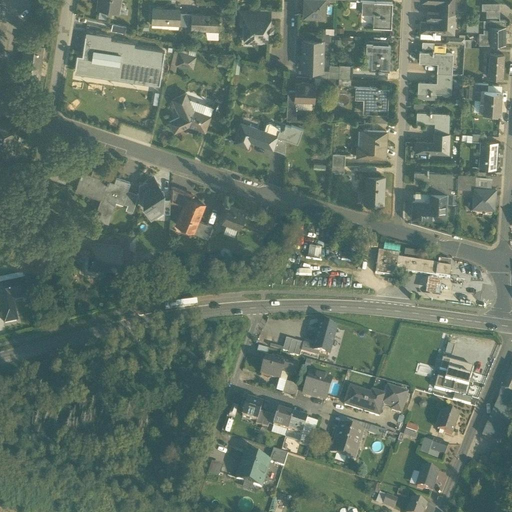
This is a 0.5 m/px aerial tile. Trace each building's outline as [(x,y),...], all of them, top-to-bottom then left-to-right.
[(119,0),(98,0),(97,8),(114,10),(115,2),(119,3),(119,0)] [(323,0),(303,0),(303,14),(323,15),(323,0)] [(441,3),(440,12),(455,13),(455,0),(422,0),(422,2),(441,3)] [(362,13),(374,14),(375,1),(363,1),(362,13)] [(390,2),(375,1),(374,14),(373,27),(391,27),(391,15),(390,15),(390,2)] [(179,23),(179,12),(180,10),(164,9),(164,8),(152,7),(151,22),(179,23)] [(239,17),(244,18),(244,17),(254,17),(254,10),(239,10),(239,17)] [(454,33),(455,13),(440,12),(440,19),(440,22),(421,22),(421,31),(439,32),(454,33)] [(205,29),(218,29),(219,16),(203,15),(204,14),(191,13),(191,25),(191,28),(205,29)] [(269,24),(266,24),(266,18),(254,17),(244,17),(244,18),(244,20),(244,35),(252,36),(252,39),(254,42),(258,42),(261,40),(261,39),(269,39),(269,31),(272,29),(272,26),(269,24)] [(466,20),(465,31),(478,31),(478,20),(466,20)] [(490,28),(491,28),(491,21),(483,21),(483,29),(490,29),(490,28)] [(111,29),(124,32),(126,26),(112,23),(111,29)] [(505,28),(504,28),(491,28),(490,28),(490,29),(490,45),(505,45),(505,28)] [(218,38),(218,29),(205,29),(205,38),(218,38)] [(490,29),(483,29),(483,33),(478,33),(478,44),(490,45),(490,29)] [(76,55),(74,69),(82,70),(81,72),(117,77),(117,75),(135,78),(135,80),(159,84),(164,50),(134,46),(134,43),(110,39),(110,35),(95,33),(94,37),(85,35),(82,55),(76,55)] [(303,39),(302,54),(322,55),(323,40),(315,40),(303,39)] [(20,77),(38,79),(42,46),(35,45),(36,41),(29,40),(29,44),(24,44),(20,77)] [(371,69),(387,70),(388,57),(389,57),(390,45),(388,45),(372,44),(372,53),(371,68),(371,69)] [(433,44),(433,48),(433,52),(445,53),(445,44),(433,44)] [(177,65),(181,52),(174,50),(171,63),(176,65),(177,65)] [(177,65),(191,68),(195,57),(189,55),(190,52),(188,52),(181,50),(181,52),(177,65)] [(438,63),(437,72),(451,73),(452,53),(445,53),(433,52),(420,52),(419,62),(438,63)] [(322,70),(322,55),(302,54),(302,69),(313,70),(322,70)] [(490,54),(489,66),(503,67),(504,55),(490,54)] [(240,58),(233,57),(231,72),(238,73),(240,58)] [(329,77),(338,78),(339,65),(329,64),(329,77)] [(340,65),(340,70),(340,78),(339,86),(351,86),(352,78),(352,71),(352,66),(340,65)] [(502,78),(503,67),(489,66),(488,77),(502,78)] [(74,69),(74,72),(159,85),(159,84),(135,80),(135,78),(117,75),(117,77),(81,72),(82,70),(74,69)] [(418,82),(418,92),(428,92),(436,92),(451,93),(451,73),(437,72),(437,82),(418,82)] [(311,100),(313,100),(314,83),(313,83),(308,83),(308,82),(301,82),(301,83),(295,83),(295,90),(295,100),(311,100)] [(100,94),(101,85),(90,84),(89,94),(100,94)] [(356,98),(364,98),(370,99),(371,87),(357,87),(356,98)] [(387,88),(371,87),(370,99),(370,106),(370,113),(374,113),(387,114),(387,102),(386,102),(387,88)] [(286,108),(295,108),(295,100),(295,90),(287,90),(286,108)] [(482,112),(499,113),(501,91),(487,90),(480,90),(479,99),(482,99),(482,112)] [(173,98),(181,115),(194,109),(189,100),(186,92),(173,98)] [(202,113),(205,104),(190,98),(189,100),(194,109),(202,113)] [(212,110),(218,112),(222,101),(215,98),(212,106),(211,109),(212,110)] [(295,108),(296,108),(311,109),(311,100),(295,100),(295,108)] [(202,113),(194,109),(181,115),(170,121),(174,131),(189,124),(204,130),(212,110),(211,109),(212,106),(205,104),(202,113)] [(295,108),(286,108),(286,117),(296,117),(296,108),(295,108)] [(435,122),(434,132),(448,133),(449,113),(417,111),(417,122),(435,122)] [(387,123),(387,114),(374,113),(374,122),(385,123),(387,123)] [(266,123),(264,131),(265,131),(261,144),(271,147),(272,148),(276,135),(278,129),(279,126),(269,122),(266,123)] [(371,131),(384,131),(385,123),(374,122),(371,122),(371,131)] [(252,141),(261,144),(265,131),(264,131),(241,123),(234,141),(244,145),(247,137),(253,140),(252,141)] [(285,138),(285,139),(297,143),(302,128),(291,124),(290,126),(285,124),(283,131),(278,129),(276,135),(285,138)] [(28,128),(20,126),(18,135),(26,138),(28,128)] [(0,158),(7,161),(11,150),(9,149),(14,133),(0,127),(0,158)] [(368,156),(384,157),(384,144),(386,144),(386,131),(384,131),(371,131),(369,131),(369,147),(368,156)] [(447,153),(448,133),(434,132),(434,142),(415,141),(415,151),(447,153)] [(270,148),(285,153),(285,139),(285,138),(276,135),(272,148),(271,147),(270,148)] [(485,167),(488,168),(488,166),(494,167),(496,154),(497,154),(498,142),(485,141),(481,141),(479,166),(485,166),(485,167)] [(44,158),(51,158),(52,143),(45,143),(44,158)] [(57,145),(52,143),(51,158),(55,160),(49,176),(64,181),(72,157),(55,151),(57,145)] [(369,147),(363,147),(358,147),(358,156),(368,156),(369,147)] [(332,154),(332,164),(344,164),(344,155),(332,154)] [(343,172),(344,164),(332,164),(331,171),(343,172)] [(96,218),(108,222),(114,203),(121,205),(122,202),(127,190),(126,189),(129,182),(116,177),(114,183),(113,185),(108,184),(109,181),(107,180),(109,175),(93,169),(91,175),(82,172),(76,190),(85,193),(86,190),(103,196),(102,199),(96,218)] [(432,182),(431,192),(446,193),(446,187),(450,187),(451,188),(452,173),(447,173),(414,171),(414,181),(432,182)] [(468,188),(474,189),(474,187),(475,187),(475,175),(475,174),(457,174),(457,188),(468,188)] [(475,175),(475,187),(491,188),(491,176),(475,175)] [(152,176),(145,180),(150,187),(153,185),(153,184),(156,182),(152,176)] [(366,202),(382,203),(383,189),(384,189),(385,177),(367,176),(366,191),(366,202)] [(138,197),(144,197),(145,190),(150,187),(145,180),(138,185),(138,197)] [(156,182),(153,184),(153,185),(150,187),(145,190),(144,197),(144,204),(145,206),(146,206),(150,214),(154,211),(157,209),(161,209),(162,209),(162,199),(162,191),(156,182)] [(170,200),(181,205),(184,197),(186,192),(170,186),(170,199),(170,200)] [(472,213),(493,215),(495,188),(491,188),(475,187),(474,187),(474,189),(473,203),(472,213)] [(85,193),(102,199),(103,196),(86,190),(85,193)] [(131,191),(127,190),(122,202),(127,204),(131,191)] [(125,209),(132,211),(138,193),(131,191),(127,204),(125,209)] [(357,202),(366,202),(366,191),(357,191),(357,202)] [(414,201),(431,202),(431,192),(415,191),(414,201)] [(445,205),(446,193),(431,192),(431,202),(414,201),(412,201),(412,211),(431,212),(444,213),(445,213),(445,205)] [(450,193),(446,193),(445,205),(456,205),(457,193),(450,193)] [(194,228),(195,229),(198,220),(204,205),(184,197),(181,205),(183,206),(176,224),(177,222),(194,228)] [(170,199),(162,199),(162,209),(161,209),(163,212),(169,213),(170,200),(170,199)] [(221,221),(228,204),(225,203),(218,220),(221,221)] [(237,227),(239,227),(245,210),(228,204),(221,221),(226,223),(237,227)] [(192,232),(202,236),(207,223),(198,220),(195,229),(194,228),(193,231),(192,232)] [(177,222),(176,224),(193,231),(194,228),(177,222)] [(212,226),(207,223),(202,236),(207,238),(212,226)] [(237,227),(226,223),(223,232),(234,236),(237,227)] [(123,252),(135,252),(136,234),(124,234),(123,252)] [(97,272),(118,273),(120,248),(91,246),(91,257),(91,258),(97,258),(96,272),(97,272)] [(320,260),(322,249),(310,247),(308,258),(320,260)] [(375,276),(395,279),(397,260),(398,260),(399,256),(378,253),(375,276)] [(85,259),(84,274),(86,276),(95,276),(97,275),(97,272),(96,272),(97,258),(91,258),(91,257),(87,257),(85,259)] [(405,274),(449,280),(451,270),(450,270),(439,268),(437,268),(438,266),(398,260),(397,260),(395,279),(404,280),(405,274)] [(439,268),(450,270),(451,263),(440,261),(439,268)] [(22,273),(2,277),(2,281),(23,277),(22,273)] [(0,285),(24,281),(23,277),(2,281),(2,277),(0,277),(0,285)] [(0,302),(1,302),(2,311),(14,309),(12,301),(27,298),(24,281),(0,285),(0,302)] [(424,296),(437,298),(439,283),(426,281),(424,296)] [(16,321),(14,309),(2,311),(5,324),(16,321)] [(328,356),(336,329),(321,325),(314,347),(313,352),(319,354),(328,356)] [(301,352),(303,344),(286,340),(282,352),(288,354),(288,355),(299,358),(301,352)] [(303,344),(301,352),(318,357),(319,354),(313,352),(314,347),(303,344)] [(452,355),(454,345),(448,344),(445,353),(452,355)] [(268,350),(258,347),(257,353),(266,356),(268,350)] [(261,376),(279,381),(281,374),(287,376),(295,378),(298,366),(276,360),(275,363),(265,361),(261,376)] [(439,371),(447,373),(447,371),(470,378),(473,368),(442,360),(439,371)] [(511,368),(482,437),(500,445),(511,418),(511,368)] [(445,381),(444,382),(467,389),(470,378),(447,371),(447,373),(445,381)] [(281,374),(279,381),(276,393),(283,395),(285,384),(287,376),(281,374)] [(311,396),(325,401),(331,382),(310,375),(304,394),(304,396),(310,398),(311,396)] [(444,382),(445,381),(437,379),(434,390),(454,395),(465,398),(467,389),(444,382)] [(283,395),(294,398),(297,387),(285,384),(283,395)] [(378,418),(382,406),(385,397),(372,393),(371,396),(350,389),(344,406),(378,418)] [(387,389),(385,397),(382,406),(392,409),(391,411),(400,414),(406,395),(387,389)] [(472,400),(465,398),(454,395),(453,401),(470,406),(472,400)] [(256,423),(257,423),(260,413),(262,406),(247,401),(242,418),(256,423)] [(272,428),(287,433),(292,416),(278,411),(276,418),(272,428)] [(437,432),(452,437),(459,417),(444,412),(437,432)] [(255,426),(261,428),(265,415),(260,413),(257,423),(256,423),(255,426)] [(272,417),(265,415),(261,428),(268,429),(268,427),(272,417)] [(307,420),(292,416),(287,433),(301,437),(307,420)] [(364,434),(368,435),(370,428),(341,419),(339,425),(351,429),(364,434)] [(317,424),(307,420),(301,437),(305,438),(308,429),(315,431),(317,424)] [(337,432),(349,435),(351,429),(339,425),(337,432)] [(406,431),(416,435),(418,429),(408,425),(406,431)] [(285,440),(287,433),(273,428),(271,435),(285,440)] [(386,434),(370,428),(368,435),(384,440),(386,434)] [(308,429),(305,438),(312,441),(315,431),(308,429)] [(346,460),(355,463),(364,434),(351,429),(349,435),(337,432),(330,454),(336,457),(337,455),(347,458),(346,460)] [(300,443),(301,437),(287,433),(285,438),(300,443)] [(403,437),(416,442),(418,438),(405,433),(403,437)] [(437,460),(439,455),(430,452),(433,445),(425,442),(420,454),(437,460)] [(434,442),(433,445),(430,452),(439,455),(445,457),(449,447),(434,442)] [(270,465),(283,469),(287,455),(281,453),(274,451),(270,464),(270,465)] [(237,483),(261,491),(270,465),(270,464),(245,456),(237,483)] [(346,460),(336,457),(335,462),(345,466),(346,460)] [(477,468),(488,473),(493,462),(482,457),(477,468)] [(222,467),(211,463),(207,475),(218,478),(222,467)] [(417,488),(431,493),(437,473),(423,469),(421,475),(417,488)] [(481,470),(479,476),(485,478),(487,473),(481,470)] [(409,486),(417,488),(421,475),(413,472),(409,486)] [(465,493),(467,494),(473,496),(482,500),(486,490),(484,489),(488,479),(485,478),(479,476),(468,472),(462,488),(466,490),(465,493)] [(371,494),(378,496),(380,487),(373,485),(371,494)] [(467,494),(464,500),(470,503),(473,496),(467,494)] [(375,503),(383,507),(386,498),(379,495),(375,503)] [(383,507),(394,511),(397,502),(386,498),(383,507)] [(470,511),(473,504),(470,503),(464,500),(460,499),(455,511),(470,511)] [(407,511),(424,511),(427,506),(413,500),(407,511)]
